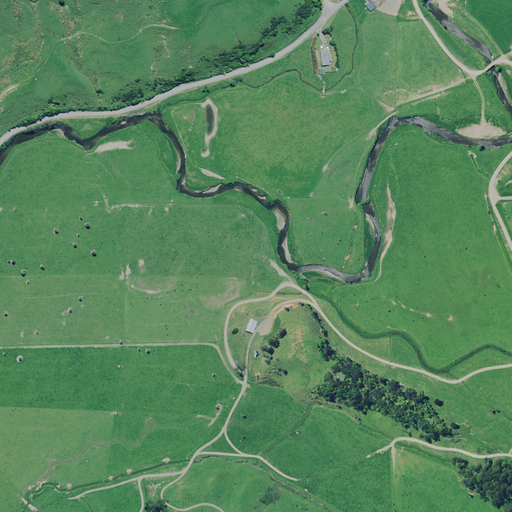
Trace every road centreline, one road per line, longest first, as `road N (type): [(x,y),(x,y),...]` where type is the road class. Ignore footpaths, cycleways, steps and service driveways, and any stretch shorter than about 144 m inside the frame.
road 1 (unclassified): [(0,141),(40,120),(118,112),(261,65),(330,12)]
road 2 (track): [(413,0),(437,47),(472,72),(511,60)]
